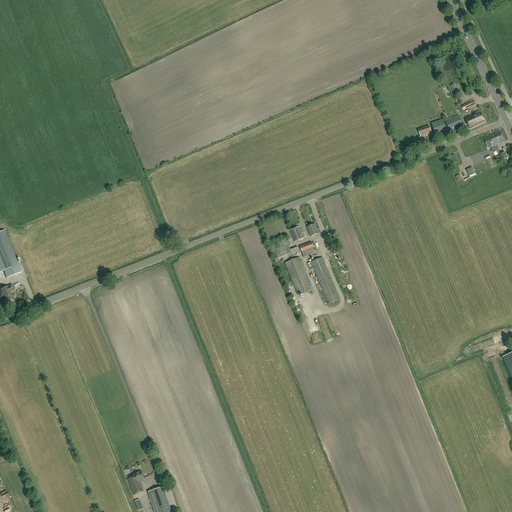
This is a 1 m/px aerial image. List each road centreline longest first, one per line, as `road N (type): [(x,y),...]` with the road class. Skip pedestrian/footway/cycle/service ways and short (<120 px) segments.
road 1 (unclassified): [(0,320),(506,120)]
road 2 (secondary): [(506,120),(450,0)]
